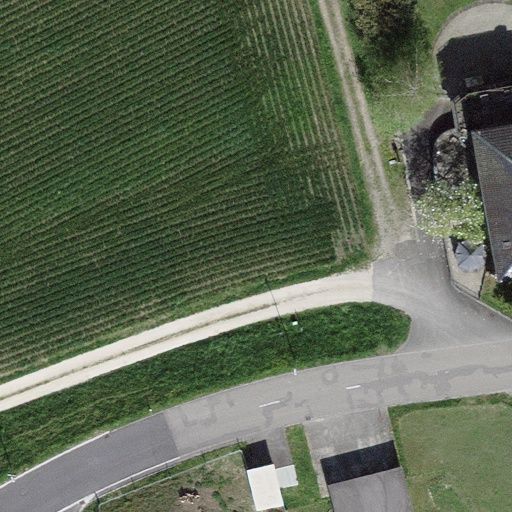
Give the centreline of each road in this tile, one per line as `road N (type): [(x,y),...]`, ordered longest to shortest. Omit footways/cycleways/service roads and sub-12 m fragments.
road 1 (residential): [(511,368),(185,424),(7,511)]
road 2 (track): [(0,401),(334,292),(413,297),(471,369)]
road 3 (track): [(326,0),(413,297)]
